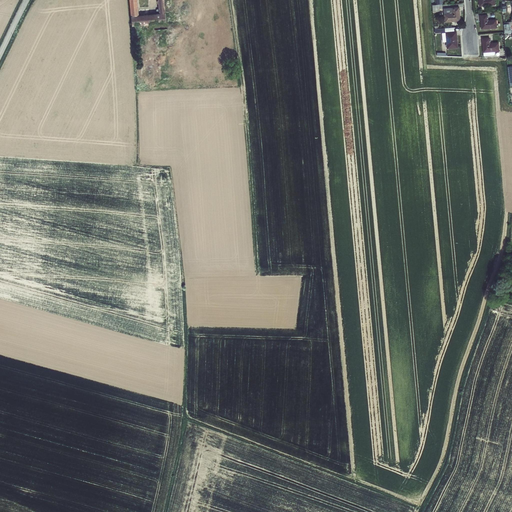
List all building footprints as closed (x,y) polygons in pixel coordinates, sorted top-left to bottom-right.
[(129,0),(131,16),(139,16),(137,0),(129,0)] [(163,0),(157,0),(159,14),(139,16),(131,16),(132,26),(166,23),(165,13),(163,0)] [(451,8),(443,8),(444,14),(443,14),(444,23),(460,21),(459,7),(451,8)] [(487,15),(479,15),(481,30),(497,28),(496,19),(488,20),(487,15)] [(445,33),(441,33),(442,42),(446,42),(446,49),(458,48),(456,31),(445,32),(445,33)] [(489,37),(481,38),(483,53),(483,56),(494,55),(494,54),(494,52),(499,51),(498,42),(490,43),(489,37)]
